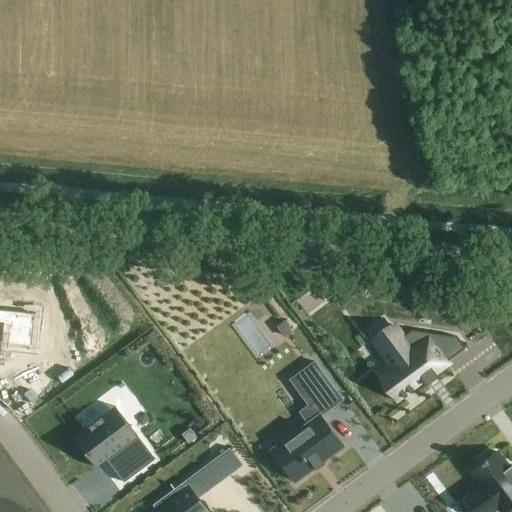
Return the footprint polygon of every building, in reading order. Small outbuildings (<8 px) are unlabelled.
[(285,321),(278,327),(285,336),(292,331),(285,321)] [(393,326),(374,340),(383,352),(390,362),(393,365),(380,374),(382,378),(387,384),(396,396),(397,398),(400,401),(425,382),(427,385),(439,377),(435,372),(448,363),(447,362),(466,348),(457,337),(412,330),(403,337),(394,326),(393,326)] [(271,449),(295,481),(342,446),(319,415),(342,399),(313,361),(299,372),(318,397),(308,404),(299,411),(307,422),(271,449)] [(116,406),(74,438),(97,468),(107,460),(123,448),(140,471),(143,469),(142,467),(151,459),(153,461),(156,459),(116,406)] [(195,440),(189,430),(181,435),(188,445),(195,440)] [(230,448),(218,457),(231,474),(243,466),(230,448)] [(472,471),(481,483),(484,487),(466,500),(475,511),(490,511),(498,507),(501,511),(505,511),(511,507),(511,465),(509,468),(498,452),(472,471)] [(155,510),(152,511),(201,511),(207,508),(199,498),(189,485),(182,490),(155,510)]
